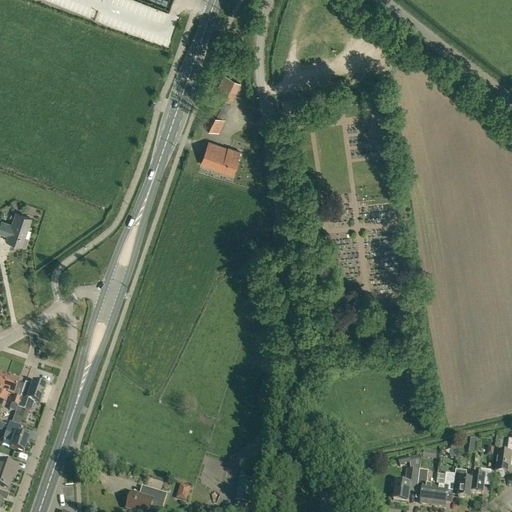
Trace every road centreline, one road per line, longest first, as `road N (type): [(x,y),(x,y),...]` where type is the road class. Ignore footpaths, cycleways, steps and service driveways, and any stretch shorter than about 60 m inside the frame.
road 1 (residential): [(276,511),(297,347),(260,82),(269,0)]
road 2 (secondary): [(111,295),(215,0)]
road 3 (secondary): [(38,511),(111,295)]
road 4 (residential): [(16,511),(73,342),(62,306)]
road 5 (tertiary): [(511,103),(379,0)]
